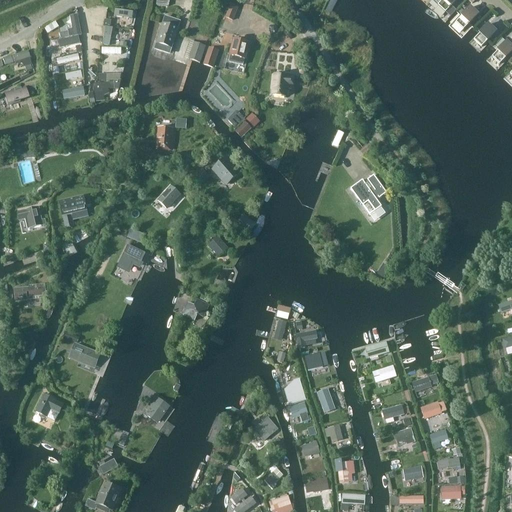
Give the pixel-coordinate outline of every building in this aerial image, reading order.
[(433,0),(432,1),(438,6),(445,13),(450,17),(456,11),(452,7),(457,0),(433,0)] [(232,21),(237,9),(230,7),(226,18),(232,21)] [(463,30),(478,16),(470,8),(456,23),(463,30)] [(115,12),(114,19),(134,21),(135,14),(115,12)] [(169,54),(179,23),(165,18),(155,50),(169,54)] [(59,23),(46,29),(52,41),(65,34),(59,23)] [(482,48),(496,33),(488,25),(474,40),(482,48)] [(110,48),(113,29),(106,29),(104,47),(110,48)] [(205,44),(207,38),(199,35),(197,41),(205,44)] [(60,42),(62,51),(80,46),(78,38),(60,42)] [(243,66),(248,44),(246,43),(247,39),(242,38),(241,42),(234,40),(228,62),(243,66)] [(188,59),(200,64),(206,47),(194,43),(188,59)] [(500,65),(511,51),(511,48),(506,43),(492,57),(500,65)] [(218,52),(209,49),(204,65),(213,68),(218,52)] [(12,56),(14,63),(17,65),(22,63),(23,68),(31,65),(30,59),(28,52),(12,56)] [(59,67),(80,63),(79,56),(58,60),(59,67)] [(10,57),(2,59),(5,66),(12,64),(10,57)] [(182,68),(179,78),(185,80),(188,70),(182,68)] [(124,79),(126,70),(117,69),(116,77),(124,79)] [(83,80),(81,73),(65,76),(66,83),(83,80)] [(292,88),(293,79),(288,78),(275,76),(273,96),(286,97),(287,88),(292,88)] [(114,83),(94,84),(95,93),(101,93),(101,90),(119,89),(121,82),(120,81),(114,82),(114,83)] [(27,99),(22,88),(2,94),(5,106),(27,99)] [(62,94),(64,103),(86,98),(84,89),(62,94)] [(227,121),(235,128),(244,119),(237,111),(227,121)] [(235,132),(241,139),(251,129),(245,122),(235,132)] [(173,126),(158,123),(154,151),(169,153),(173,126)] [(221,173),(230,182),(239,175),(226,160),(214,171),(218,175),(221,173)] [(375,192),(382,187),(374,176),(367,181),(364,183),(362,181),(350,190),(363,206),(368,202),(375,212),(381,207),(372,194),(375,192)] [(172,188),(158,202),(167,210),(180,196),(172,188)] [(70,215),(86,212),(86,207),(84,200),(61,205),(64,219),(71,218),(70,215)] [(30,229),(45,226),(44,221),(42,221),(39,209),(18,213),(20,220),(28,218),(30,229)] [(218,258),(228,250),(218,238),(208,245),(218,258)] [(146,255),(128,247),(119,267),(128,271),(132,263),(140,266),(146,255)] [(384,267),(378,276),(383,279),(388,271),(384,267)] [(28,298),(47,296),(46,287),(15,290),(17,302),(28,301),(28,298)] [(204,318),(209,306),(197,301),(195,307),(189,304),(183,316),(195,322),(197,317),(199,316),(204,318)] [(511,302),(498,308),(501,315),(511,310),(511,302)] [(278,312),(277,317),(288,320),(289,315),(278,312)] [(283,335),(287,323),(279,321),(275,333),(283,335)] [(305,348),(304,342),(317,340),(316,331),(295,335),(298,350),(305,348)] [(64,337),(78,342),(80,338),(66,332),(64,337)] [(511,339),(502,343),(503,349),(511,347),(511,339)] [(386,342),(365,349),(368,360),(389,353),(386,342)] [(95,369),(101,355),(76,345),(70,359),(91,368),(95,369)] [(279,353),(277,361),(283,363),(286,354),(279,353)] [(308,372),(323,368),(319,354),(305,358),(308,372)] [(393,367),(372,373),(375,384),(396,377),(393,367)] [(438,384),(435,375),(412,383),(415,391),(431,386),(438,384)] [(284,391),(289,406),(306,401),(300,380),(294,382),(284,391)] [(333,411),(326,390),(317,394),(324,414),(333,411)] [(60,414),(64,405),(55,401),(56,401),(45,396),(36,413),(47,418),(51,410),(60,414)] [(169,407),(165,404),(155,398),(149,407),(147,410),(150,413),(147,417),(157,424),(167,411),(169,407)] [(441,413),(446,411),(443,403),(438,404),(421,410),(424,419),(441,413)] [(300,415),(302,423),(309,421),(307,413),(304,404),(289,408),(292,417),(300,415)] [(407,407),(402,409),(402,406),(382,411),(384,420),(409,414),(407,407)] [(254,430),(264,442),(278,430),(268,418),(269,417),(267,414),(260,420),(263,422),(254,430)] [(324,430),(326,439),(330,438),(332,443),(343,441),(339,427),(328,429),(324,430)] [(310,437),(316,435),(314,428),(308,430),(310,437)] [(415,443),(410,429),(393,435),(395,441),(405,439),(407,445),(415,443)] [(448,440),(445,431),(429,436),(432,445),(448,440)] [(277,452),(284,446),(278,440),(271,445),(277,452)] [(304,453),(307,452),(309,452),(313,455),(320,453),(317,443),(316,441),(310,443),(311,445),(302,447),(304,453)] [(459,449),(451,451),(453,457),(461,455),(459,449)] [(458,459),(437,462),(439,471),(452,469),(453,471),(460,469),(460,467),(459,465),(462,465),(461,460),(459,460),(458,459)] [(339,484),(349,483),(347,473),(351,473),(350,462),(342,463),(342,460),(335,461),(336,473),(338,473),(339,484)] [(421,467),(403,471),(405,482),(423,479),(421,467)] [(279,480),(273,473),(264,481),(272,490),(276,485),(275,484),(279,480)] [(305,484),(307,491),(314,489),(315,493),(329,491),(327,480),(312,483),(305,484)] [(111,511),(121,491),(104,484),(95,504),(88,501),(86,508),(95,511),(97,507),(109,511),(111,511)] [(459,486),(459,487),(441,488),(442,496),(453,495),(453,500),(461,500),(461,496),(465,495),(464,487),(461,487),(461,486),(459,486)] [(238,504),(241,501),(243,500),(247,497),(242,490),(232,497),(238,504)] [(342,495),(341,511),(348,511),(348,505),(364,506),(365,496),(342,495)] [(271,511),(293,511),(288,496),(269,503),(271,511)] [(243,503),(235,509),(237,511),(246,511),(256,504),(251,497),(245,502),(243,500),(241,501),(243,503)] [(422,498),(402,498),(402,507),(422,507),(422,498)]
